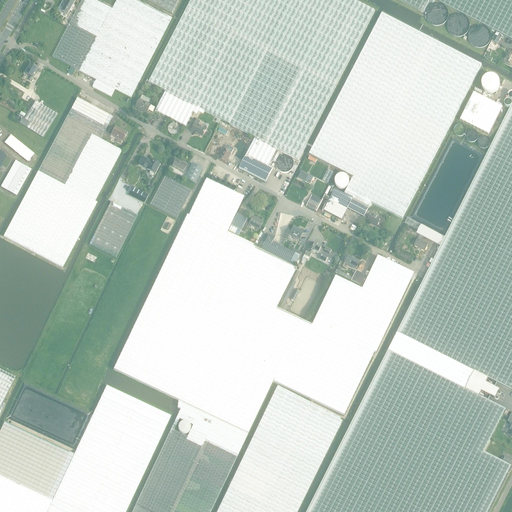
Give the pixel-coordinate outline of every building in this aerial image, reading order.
[(131,98),(172,18),(137,0),(116,0),(112,9),(95,0),(82,0),(75,13),(52,57),(96,80),(92,88),(111,97),(115,90),(131,98)] [(70,12),(75,3),(69,0),(68,0),(64,8),(70,12)] [(145,0),(172,14),(179,0),(145,0)] [(196,107),(251,0),(191,0),(149,82),(166,91),(155,111),(185,127),(192,113),(197,115),(200,109),(196,107)] [(298,160),(375,12),(352,0),(251,0),(196,107),(200,109),(255,138),(246,156),(268,167),(277,149),(298,160)] [(511,0),(398,0),(424,13),(429,2),(433,4),(434,0),(511,39),(511,0)] [(447,15),(447,14),(446,12),(445,10),(444,9),(443,8),(442,7),(440,7),(438,6),(437,6),(435,7),(433,7),(432,8),(431,10),(430,11),(429,13),(429,15),(429,16),(429,18),(430,20),(431,21),(432,23),(434,23),(435,24),(437,24),(439,24),(441,24),(442,23),(444,22),(445,20),(446,19),(446,17),(447,15)] [(335,189),(324,211),(342,220),(348,209),(352,200),(368,208),(369,208),(371,203),(402,219),(481,65),(382,14),(309,155),(353,178),(344,194),(335,189)] [(468,27),(467,25),(467,23),(466,21),(465,20),(463,19),(462,18),(460,18),(458,18),(456,18),(455,19),(453,19),(452,21),(451,22),(450,24),(450,25),(449,27),(450,29),(450,30),(451,32),(452,33),(454,34),(455,35),(456,36),(458,36),(460,36),(462,35),(463,34),(465,33),(466,32),(467,30),(467,29),(468,27)] [(487,37),(487,36),(487,34),(486,32),(485,31),(484,30),(482,29),(480,28),(479,28),(477,28),(475,29),(474,29),(472,30),(471,32),(470,34),(469,35),(469,37),(469,39),(470,40),(471,42),(472,43),(473,45),(474,45),(476,46),(478,46),(479,46),(482,46),(483,45),(485,44),(486,42),(487,41),(487,39),(487,37)] [(500,38),(495,35),(492,41),(498,44),(500,38)] [(511,51),(510,50),(503,62),(511,66),(511,51)] [(38,69),(30,65),(25,74),(30,76),(28,79),(30,81),(32,78),(38,69)] [(488,88),(490,89),(489,91),(494,94),(498,87),(497,87),(499,84),(492,80),(488,88)] [(489,135),(502,107),(473,93),(460,120),(489,135)] [(155,108),(151,105),(149,104),(151,100),(142,95),(136,107),(142,110),(142,111),(147,113),(148,110),(153,112),(155,108)] [(101,140),(113,117),(77,98),(3,237),(62,268),(97,203),(95,202),(122,151),(101,140)] [(57,115),(35,101),(24,119),(22,118),(19,123),(26,128),(26,127),(43,138),(57,115)] [(511,390),(511,104),(307,511),(487,511),(510,466),(483,452),(505,410),(488,401),(490,396),(495,399),(499,390),(494,387),(497,383),(511,390)] [(194,119),(190,126),(193,128),(191,132),(194,133),(194,134),(197,135),(198,134),(203,137),(207,129),(198,125),(200,122),(194,119)] [(123,131),(115,127),(111,135),(122,141),(125,137),(126,136),(127,135),(126,134),(127,133),(126,133),(126,132),(124,131),(123,131)] [(28,162),(33,156),(9,137),(4,143),(28,162)] [(485,140),(485,138),(482,137),(479,144),(486,147),(486,145),(488,146),(489,142),(485,140)] [(227,162),(229,160),(228,160),(233,150),(229,149),(228,151),(225,149),(219,160),(226,163),(227,162)] [(272,169),(268,167),(246,156),(240,169),(266,183),(272,169)] [(153,162),(151,161),(150,161),(143,157),(139,165),(146,169),(150,171),(149,173),(150,174),(152,175),(153,175),(154,173),(155,174),(160,164),(154,161),(153,162)] [(183,172),(187,165),(176,159),(172,166),(183,172)] [(291,165),(291,163),(290,162),(290,161),(289,160),(288,160),(286,159),(284,159),(283,160),(282,161),(280,162),(280,163),(280,164),(280,166),(280,167),(281,168),(282,169),(283,170),(284,170),(285,170),(287,170),(288,170),(289,169),(290,168),(290,167),(291,166),(291,165)] [(31,170),(15,161),(1,187),(16,196),(31,170)] [(192,164),(184,178),(195,184),(203,169),(192,164)] [(310,185),(314,178),(301,172),(298,178),(310,185)] [(345,191),(351,180),(340,174),(334,185),(345,191)] [(164,178),(149,206),(176,220),(191,192),(164,178)] [(335,277),(312,325),(276,308),(296,269),(289,265),(260,250),(260,251),(253,247),(254,245),(227,232),(244,198),(206,180),(188,216),(187,216),(113,370),(178,401),(177,408),(180,409),(136,505),(132,511),(210,511),(273,382),(343,416),(374,352),(375,353),(413,274),(377,257),(361,289),(335,277)] [(144,204),(148,196),(132,187),(128,195),(144,204)] [(312,195),(306,206),(315,211),(321,200),(312,195)] [(369,208),(368,208),(352,200),(348,209),(364,217),(364,216),(368,218),(368,219),(371,214),(367,212),(369,208)] [(138,215),(111,202),(89,245),(116,259),(138,215)] [(371,213),(371,214),(368,219),(368,218),(364,216),(364,217),(363,218),(364,219),(367,221),(377,226),(379,223),(383,225),(385,220),(381,218),(381,219),(371,213)] [(244,233),(249,224),(250,222),(246,220),(247,220),(237,214),(231,226),(228,231),(238,236),(241,231),(244,233)] [(253,217),(250,222),(249,224),(259,229),(262,222),(256,219),(256,218),(253,217)] [(408,218),(405,224),(416,230),(419,224),(408,218)] [(419,224),(416,230),(414,232),(420,235),(418,239),(421,241),(423,237),(440,246),(445,237),(419,224)] [(299,231),(293,227),(291,230),(287,228),(285,233),(289,235),(289,234),(299,240),(303,232),(300,230),(299,231)] [(268,236),(260,250),(289,265),(295,254),(272,242),(273,240),(273,239),(273,238),(273,237),(272,237),(268,236)] [(428,245),(421,241),(418,239),(414,246),(425,251),(428,245)] [(325,262),(331,251),(325,248),(324,250),(320,249),(321,247),(311,242),(304,255),(309,257),(311,253),(312,251),(318,253),(321,254),(319,259),(325,262)] [(344,263),(355,269),(359,262),(348,256),(344,263)] [(296,271),(291,280),(295,282),(299,273),(296,271)] [(356,271),(352,278),(351,281),(361,286),(367,277),(356,271)] [(295,282),(291,280),(277,308),(285,312),(288,306),(283,304),(287,295),(289,296),(296,283),(295,282)] [(296,290),(290,300),(294,301),(299,291),(296,290)] [(1,405),(15,377),(0,369),(0,414),(4,406),(1,405)] [(0,431),(0,511),(125,511),(171,416),(107,386),(94,413),(74,456),(4,423),(0,431)] [(297,511),(342,420),(277,387),(257,428),(216,511),(297,511)]
